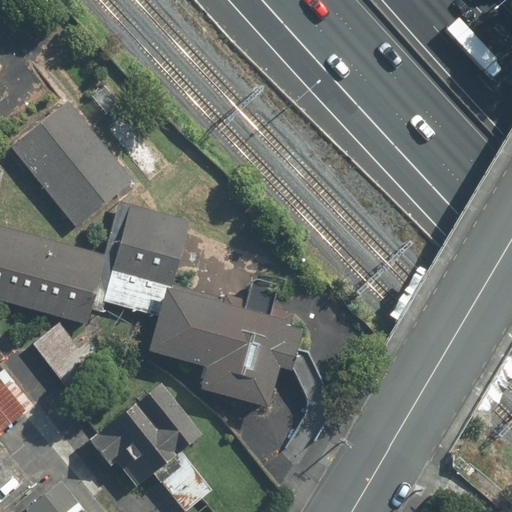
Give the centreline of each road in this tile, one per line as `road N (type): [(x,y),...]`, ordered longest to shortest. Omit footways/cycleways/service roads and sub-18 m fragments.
road 1 (tertiary): [(511,237),(351,511)]
road 2 (motorway): [(511,201),(346,24)]
road 3 (motorway): [(413,0),(511,109)]
